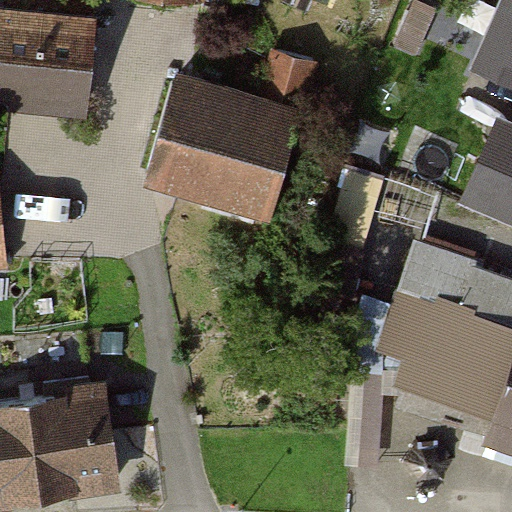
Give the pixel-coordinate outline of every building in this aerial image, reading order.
[(13,0),(12,10),(0,9),(0,95),(87,105),(98,0),(13,0)] [(511,0),(506,0),(479,62),(511,76),(511,0)] [(176,84),(150,170),(273,206),(316,62),(276,50),(259,108),(176,84)] [(511,230),(511,131),(496,125),(460,208),(511,230)] [(2,178),(0,178),(0,262),(11,261),(2,178)] [(511,260),(417,228),(382,331),(409,340),(399,370),(495,402),(486,430),(511,438),(511,260)] [(0,399),(0,493),(119,479),(107,387),(93,389),(92,377),(45,382),(46,394),(0,399)]
